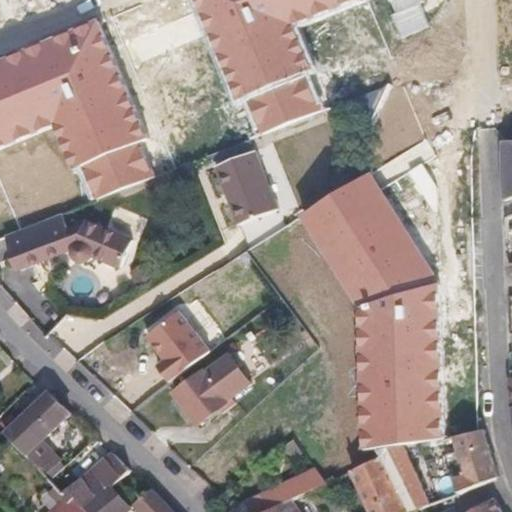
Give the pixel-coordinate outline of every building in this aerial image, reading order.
[(366,0),(201,0),(242,108),(251,106),(262,134),(327,107),(308,28),(366,0)] [(150,138),(104,20),(0,62),(0,154),(64,132),(95,199),(159,171),(150,138)] [(375,122),(455,153),(470,116),(389,85),(375,122)] [(511,198),(511,140),(503,141),(506,200),(510,200),(511,198)] [(216,160),(244,150),(243,143),(214,154),(216,160)] [(278,211),(256,153),(218,168),(240,226),(278,211)] [(446,279),(376,178),(306,224),(364,311),(367,452),(406,443),(446,438),(446,279)] [(133,242),(90,221),(70,229),(63,214),(7,236),(12,251),(10,251),(18,271),(76,249),(75,252),(76,257),(81,262),(88,263),(95,257),(122,269),(133,242)] [(206,297),(231,325),(267,293),(242,265),(206,297)] [(68,318),(48,298),(35,310),(55,331),(68,318)] [(176,383),(217,351),(186,313),(149,335),(176,383)] [(200,424),(253,387),(230,355),(176,394),(200,424)] [(43,442),(73,414),(51,393),(46,397),(7,434),(46,475),(61,461),(43,442)] [(456,439),(459,450),(452,451),(449,455),(448,458),(452,475),(457,479),(461,494),(501,479),(501,476),(486,430),(457,436),(456,439)] [(428,494),(406,443),(383,449),(381,450),(384,457),(411,509),(412,511),(418,511),(446,500),(442,492),(440,490),(428,494)] [(115,486),(122,481),(132,472),(114,454),(65,496),(67,499),(72,503),(77,499),(86,508),(111,487),(113,485),(115,486)] [(405,511),(411,509),(384,457),(353,472),(372,511),(405,511)] [(268,511),(294,500),(325,485),(318,470),(249,502),(253,511),(268,511)] [(90,511),(128,511),(136,506),(140,502),(122,481),(115,486),(113,485),(111,487),(86,508),(90,511)] [(173,511),(153,491),(140,502),(136,506),(142,511),(173,511)] [(90,511),(86,508),(77,499),(72,503),(67,499),(51,511),(90,511)] [(302,511),(294,500),(268,511),(302,511)] [(503,511),(497,500),(474,511),(503,511)]
